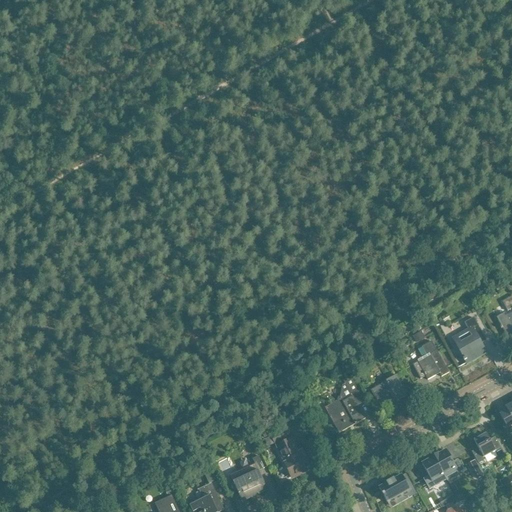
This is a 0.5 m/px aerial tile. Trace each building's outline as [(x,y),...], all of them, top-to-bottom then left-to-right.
[(493,288),(488,291),(489,293),(491,297),(497,293),(495,290),(493,288)] [(496,318),(503,331),(508,340),(511,338),(511,296),(502,303),(507,312),(511,310),(511,313),(507,316),(505,313),(496,318)] [(453,340),(461,355),(466,363),(485,353),(478,340),(483,336),(478,328),(473,318),(464,324),(469,332),(453,340)] [(412,365),(415,371),(420,379),(425,377),(427,380),(435,376),(435,375),(439,373),(441,377),(449,373),(436,350),(431,342),(422,346),(427,355),(418,360),(418,362),(412,365)] [(341,400),(326,408),(332,417),(335,423),(340,432),(354,424),(355,425),(365,419),(360,411),(358,407),(353,397),(352,395),(359,391),(351,376),(343,381),(345,384),(342,385),(340,397),(341,400)] [(373,392),(377,400),(382,409),(394,402),(393,401),(396,400),(397,402),(407,396),(396,376),(385,382),(386,383),(377,387),(378,389),(373,392)] [(507,411),(500,415),(507,428),(511,424),(511,404),(506,408),(507,411)] [(478,449),(473,452),(475,457),(479,463),(485,460),(484,458),(501,448),(494,437),(489,440),(486,434),(473,441),(478,449)] [(277,447),(287,469),(291,478),(303,472),(303,473),(310,470),(309,469),(310,469),(306,459),(304,455),(302,455),(300,452),(297,453),(291,440),(277,447)] [(438,455),(433,457),(446,480),(447,480),(445,478),(457,472),(458,474),(463,471),(457,460),(452,463),(445,451),(438,455)] [(230,476),(237,492),(241,501),(254,495),(254,493),(258,491),(258,492),(258,493),(259,493),(260,493),(261,493),(267,490),(258,471),(264,468),(259,456),(252,459),(255,464),(230,476)] [(429,460),(422,464),(428,476),(423,479),(429,490),(446,480),(433,457),(429,459),(429,460)] [(475,461),(468,464),(471,469),(478,465),(475,461)] [(204,474),(209,485),(199,490),(203,499),(190,505),(193,511),(220,511),(224,510),(220,501),(211,484),(220,480),(214,468),(204,474)] [(511,482),(511,474),(499,481),(503,487),(511,482)] [(387,484),(379,488),(382,494),(382,495),(383,497),(383,496),(387,502),(409,490),(401,476),(393,480),(386,483),(387,484)] [(179,511),(172,497),(157,504),(160,511),(158,511),(179,511)]
